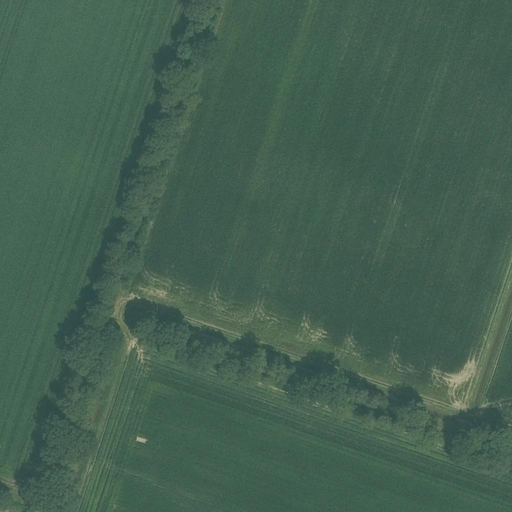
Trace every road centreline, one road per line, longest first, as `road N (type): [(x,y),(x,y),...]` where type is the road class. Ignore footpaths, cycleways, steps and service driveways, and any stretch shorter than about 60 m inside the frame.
road 1 (track): [(213,0),(45,508)]
road 2 (track): [(116,292),(511,424)]
